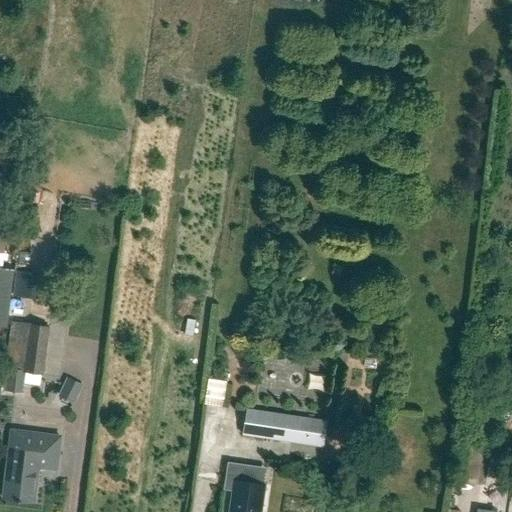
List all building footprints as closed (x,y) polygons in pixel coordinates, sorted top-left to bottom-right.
[(0,327),(6,328),(13,271),(0,269),(0,327)] [(17,271),(14,297),(27,298),(30,273),(17,271)] [(43,374),(49,327),(11,322),(2,390),(22,393),(25,371),(43,374)] [(215,404),(219,379),(200,376),(196,401),(215,404)] [(80,385),(68,380),(62,392),(74,398),(80,385)] [(500,437),(503,424),(487,421),(489,412),(469,407),(464,429),(500,437)] [(322,447),(326,421),(246,409),(242,435),(322,447)] [(13,425),(5,498),(36,502),(40,462),(58,464),(62,431),(13,425)] [(484,485),(489,448),(460,444),(455,481),(484,485)] [(261,511),(265,486),(256,484),(259,468),(229,464),(226,481),(235,482),(230,511),(261,511)]
